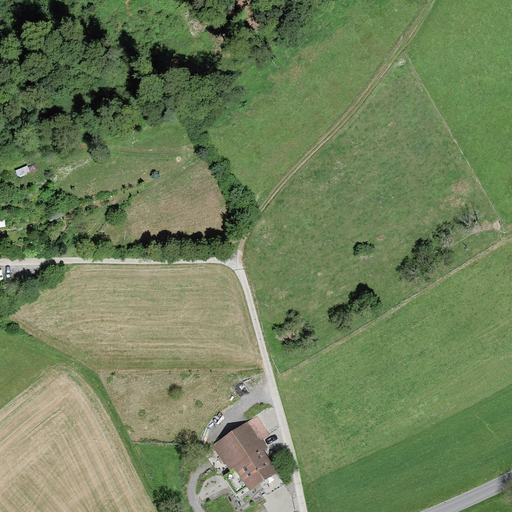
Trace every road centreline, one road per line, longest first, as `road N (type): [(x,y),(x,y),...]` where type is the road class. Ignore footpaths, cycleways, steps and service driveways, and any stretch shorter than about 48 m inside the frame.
road 1 (track): [(75,260),(125,197),(183,165),(188,136),(164,125),(53,152),(0,179)]
road 2 (track): [(238,260),(284,177),(348,117),(428,0)]
road 3 (track): [(303,511),(238,260)]
road 4 (track): [(0,261),(238,260)]
